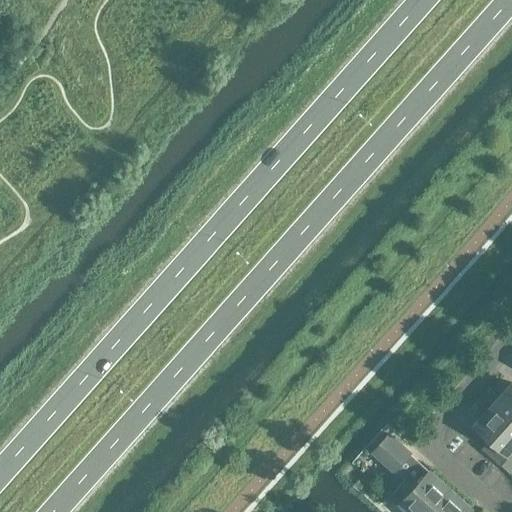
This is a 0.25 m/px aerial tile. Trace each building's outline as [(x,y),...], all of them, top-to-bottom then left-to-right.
[(511,384),(496,403),(511,417),(511,384)] [(511,417),(496,403),(478,423),(509,451),(511,447),(511,417)] [(410,452),(390,433),(375,450),(396,469),(410,452)] [(414,511),(429,511),(451,488),(431,470),(418,484),(408,476),(393,492),(414,511)] [(464,511),(470,506),(451,488),(429,511),(464,511)]
